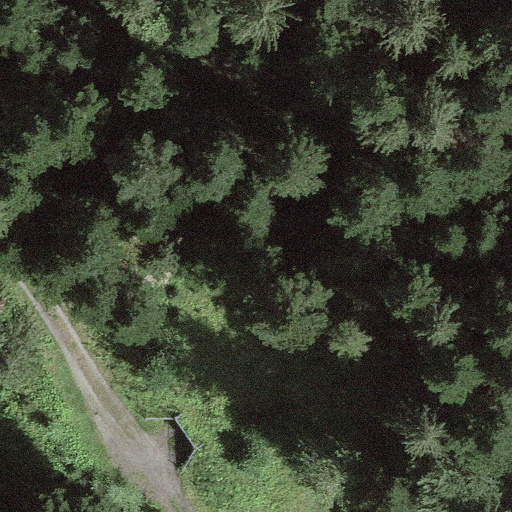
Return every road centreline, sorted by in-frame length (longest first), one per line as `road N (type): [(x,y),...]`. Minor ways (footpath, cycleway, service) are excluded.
road 1 (track): [(136,0),(176,40),(268,88),(511,170)]
road 2 (track): [(0,230),(118,431),(177,511)]
